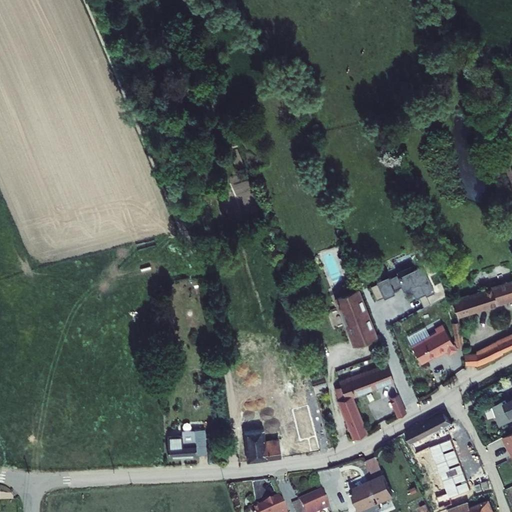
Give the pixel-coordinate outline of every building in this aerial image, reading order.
[(260,233),(242,238),(265,320),(277,317),(278,323),(284,321),(260,233)] [(425,261),(433,279),(440,275),(432,258),(425,261)] [(448,287),(453,299),(473,293),(469,281),(448,287)] [(511,282),(473,293),(453,299),(459,314),(474,310),(511,299),(511,282)] [(382,336),(365,288),(341,296),(345,307),(349,305),(355,323),(351,324),(359,345),(382,336)] [(459,314),(461,323),(476,318),(474,310),(459,314)] [(455,325),(460,349),(467,347),(461,323),(455,325)] [(452,355),(460,351),(445,326),(437,331),(439,334),(415,349),(425,365),(449,351),(452,355)] [(511,336),(483,347),(486,358),(511,350),(511,347),(511,346),(511,336)] [(467,349),(470,360),(486,358),(483,347),(467,349)] [(309,400),(323,397),(317,378),(313,362),(299,366),(309,400)] [(340,387),(357,435),(370,431),(357,394),(398,380),(392,363),(344,380),(345,385),(340,387)] [(323,397),(324,399),(331,398),(329,391),(331,391),(326,376),(317,378),(323,397)] [(392,397),(400,417),(410,413),(402,393),(392,397)] [(307,439),(309,452),(332,447),(324,399),(323,397),(309,400),(311,406),(316,438),(307,439)] [(511,401),(511,402),(511,400),(497,407),(506,426),(511,423),(511,401)] [(449,407),(412,428),(418,440),(422,438),(456,420),(453,410),(449,407)] [(425,475),(440,508),(451,503),(436,469),(447,464),(435,436),(458,425),(456,420),(422,438),(423,440),(419,442),(432,472),(425,475)] [(170,433),(171,453),(206,451),(205,425),(183,427),(183,433),(170,433)] [(248,428),(252,457),(302,453),(300,440),(271,444),(270,436),(270,426),(248,428)] [(270,436),(271,444),(300,440),(299,434),(270,436)] [(300,440),(302,453),(309,452),(307,439),(300,440)] [(380,475),(391,470),(382,449),(371,454),(380,475)] [(362,486),(373,511),(375,511),(392,505),(389,498),(401,493),(391,470),(380,475),(372,478),(374,481),(362,486)] [(314,511),(337,502),(330,486),(307,496),(314,511)] [(293,511),(286,495),(279,498),(279,497),(278,497),(276,496),(271,498),(270,500),(270,501),(270,502),(265,504),(264,502),(254,506),(257,511),(293,511)] [(458,511),(499,511),(494,498),(475,506),(473,502),(459,508),(460,511),(458,511)]
